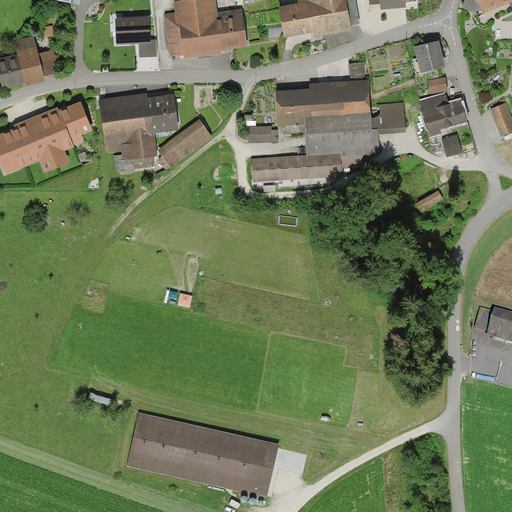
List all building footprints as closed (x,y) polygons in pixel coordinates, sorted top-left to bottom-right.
[(225,50),(247,47),(241,11),(216,15),(213,0),(205,0),(176,4),(177,13),(166,14),(173,58),(184,56),(185,60),(221,54),(221,51),(225,50)] [(299,4),(279,7),(285,38),(311,34),(312,39),(353,32),(352,26),(360,24),(355,0),(300,0),(298,0),(299,4)] [(370,0),(372,11),(406,8),(405,1),(413,0),(370,0)] [(511,0),(479,0),(485,13),(511,2),(511,0)] [(150,41),(149,19),(117,20),(117,43),(133,43),(140,42),(140,56),(158,55),(157,41),(150,41)] [(0,76),(3,89),(22,85),(23,88),(46,82),(44,77),(61,73),(55,50),(38,54),(34,38),(14,43),(17,55),(0,59),(0,76)] [(439,42),(416,48),(422,73),(445,67),(441,51),(439,42)] [(350,65),(352,79),(365,77),(363,63),(350,65)] [(429,81),(431,94),(448,90),(445,78),(429,81)] [(306,90),(277,92),(279,127),(306,126),(308,155),(342,154),(342,168),(363,167),(362,155),(380,155),(379,134),(378,129),(373,129),(371,105),(370,80),(309,84),(310,90),(306,90)] [(420,102),(430,136),(441,133),(440,131),(467,123),(461,100),(449,103),(446,94),(420,102)] [(154,133),(178,130),(173,96),(146,99),(146,95),(99,101),(106,154),(121,152),(121,155),(114,156),(116,171),(154,166),(153,158),(157,157),(154,133)] [(15,130),(0,135),(0,160),(5,174),(40,160),(45,173),(69,163),(64,152),(74,148),(73,145),(83,141),(81,137),(94,131),(82,102),(60,111),(58,107),(13,126),(15,130)] [(371,105),(373,129),(378,129),(379,134),(406,132),(403,103),(371,105)] [(511,120),(505,104),(491,110),(502,136),(511,131),(511,120)] [(200,120),(159,150),(164,157),(160,160),(167,168),(170,166),(172,168),(213,137),(200,120)] [(270,127),(248,129),(249,143),(271,142),(270,127)] [(457,135),(441,140),(446,158),(463,153),(457,135)] [(308,155),(251,159),(252,182),(343,177),(342,168),(342,154),(308,155)] [(437,193),(418,204),(421,210),(441,199),(437,193)] [(191,308),(193,296),(181,293),(179,305),(191,308)] [(511,345),(511,317),(495,312),(494,315),(481,311),(476,328),(490,332),(489,338),(511,345)] [(140,414),(129,464),(267,496),(279,446),(140,414)]
